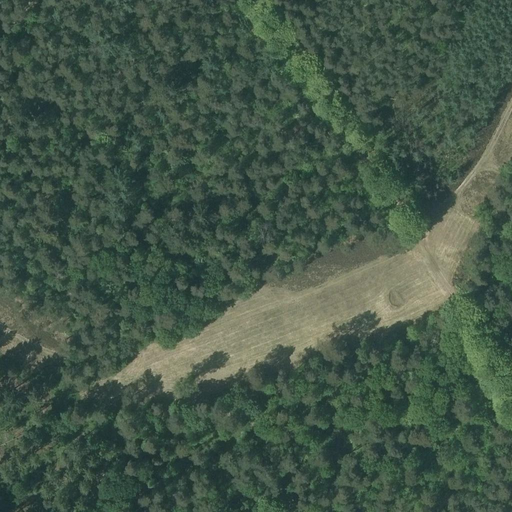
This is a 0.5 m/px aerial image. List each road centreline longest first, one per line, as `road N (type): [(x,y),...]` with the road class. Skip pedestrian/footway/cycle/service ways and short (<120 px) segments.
road 1 (track): [(418,242),(146,347),(120,342),(68,355),(0,322)]
road 2 (track): [(260,0),(339,107),(410,228)]
road 3 (track): [(410,228),(506,409)]
road 4 (track): [(410,228),(454,199),(479,170),(511,95)]
